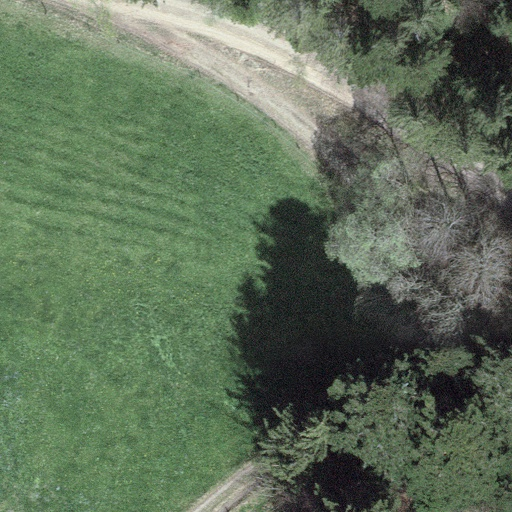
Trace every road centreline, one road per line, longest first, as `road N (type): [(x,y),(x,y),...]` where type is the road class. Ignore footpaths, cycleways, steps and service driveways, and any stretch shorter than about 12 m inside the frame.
road 1 (track): [(207,511),(308,432),(412,380),(441,341),(440,317),(431,286),(331,145),(238,77),(83,0)]
road 2 (track): [(511,205),(356,88),(284,49),(121,0)]
